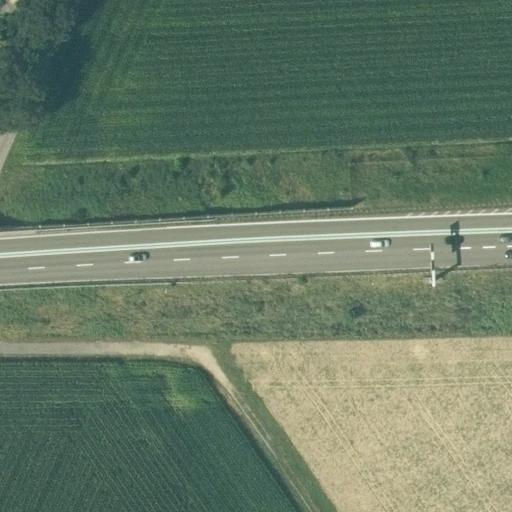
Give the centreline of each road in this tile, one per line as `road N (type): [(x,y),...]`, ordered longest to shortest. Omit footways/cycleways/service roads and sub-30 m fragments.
road 1 (trunk): [(511,216),(0,243)]
road 2 (trunk): [(0,266),(511,242)]
road 3 (track): [(0,347),(200,356),(317,511)]
road 4 (unclassified): [(67,0),(0,148)]
